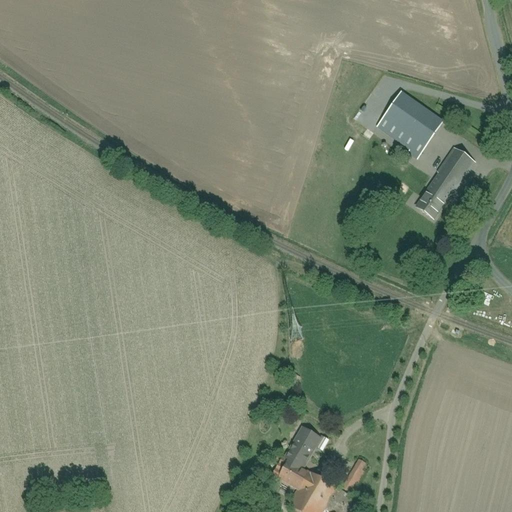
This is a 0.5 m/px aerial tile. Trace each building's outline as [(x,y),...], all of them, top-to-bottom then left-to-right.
[(401,95),(378,131),(422,158),(444,123),(401,95)] [(455,152),(419,211),(441,225),(478,166),(455,152)] [(511,173),(498,164),(477,194),(492,205),(511,175),(511,173)] [(283,381),(295,389),(302,380),(290,371),(283,381)] [(305,429),(291,454),(309,465),(323,440),(305,429)] [(358,462),(343,488),(356,495),(371,470),(358,462)] [(294,511),(324,511),(325,511),(365,511),(368,508),(338,490),(338,489),(313,473),(311,476),(291,463),(280,481),(300,493),(290,509),(294,511)]
